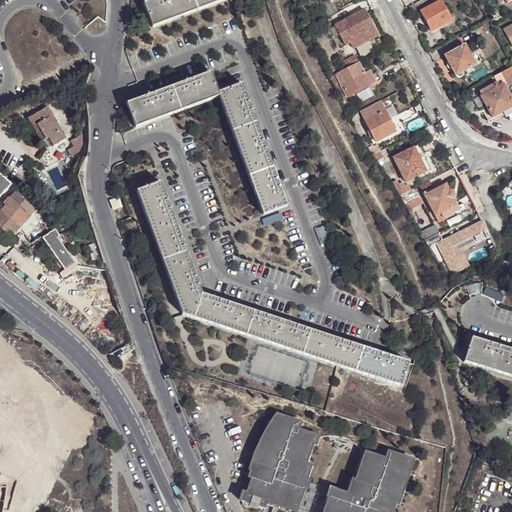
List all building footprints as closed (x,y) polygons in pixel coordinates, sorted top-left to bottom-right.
[(150,0),(142,3),(151,27),(222,0),(150,0)] [(355,1),(354,0),(339,0),(332,4),(336,11),(355,1)] [(451,20),(441,1),(421,11),(431,31),(451,20)] [(364,10),(344,20),(354,40),(350,43),(353,49),(377,36),(364,10)] [(354,40),(344,20),(334,25),(345,45),(350,43),(354,40)] [(511,24),(503,29),(511,45),(511,24)] [(475,64),(469,53),(464,45),(445,56),(455,75),(458,77),(460,76),(462,74),(462,72),(475,64)] [(475,49),(469,53),(475,64),(482,61),(475,49)] [(348,68),(358,63),(354,57),(345,62),(348,68)] [(362,71),(358,63),(348,68),(336,74),(347,97),(370,86),(366,78),(362,71)] [(511,67),(511,66),(493,77),(496,82),(492,84),(494,88),(502,83),(503,85),(509,81),(510,84),(511,83),(511,67)] [(366,68),(362,71),(366,78),(370,76),(366,68)] [(366,78),(370,86),(381,80),(376,72),(370,76),(366,78)] [(134,127),(218,96),(217,92),(209,73),(126,104),(134,127)] [(511,107),(511,101),(503,85),(502,83),(494,88),(479,95),(485,107),(487,111),(491,118),(502,112),(511,107)] [(217,92),(218,96),(262,214),(286,205),(240,84),(217,92)] [(363,110),(378,103),(375,98),(361,105),(361,104),(351,109),(354,115),(363,110)] [(384,112),(379,102),(378,103),(363,110),(369,120),(381,113),(384,112)] [(28,118),(47,151),(67,139),(46,107),(28,118)] [(413,107),(395,116),(399,123),(417,114),(413,107)] [(511,112),(511,107),(502,112),(503,115),(505,117),(511,112)] [(394,132),(384,112),(381,113),(369,120),(365,122),(375,142),(394,132)] [(413,148),(425,172),(430,170),(417,146),(413,148)] [(405,182),(425,172),(413,148),(393,158),(405,182)] [(382,161),(377,153),(374,154),(372,156),(378,163),(382,161)] [(0,195),(11,185),(0,175),(0,195)] [(201,294),(159,182),(135,191),(182,315),(399,387),(408,362),(201,294)] [(396,192),(406,187),(403,182),(399,184),(394,188),(396,192)] [(434,191),(425,196),(435,217),(441,214),(455,207),(444,186),(434,191)] [(399,196),(409,192),(406,187),(396,192),(399,196)] [(421,198),(416,188),(409,192),(399,196),(404,206),(421,198)] [(423,193),(425,196),(434,191),(433,188),(423,193)] [(3,204),(6,207),(14,200),(20,206),(25,202),(15,193),(3,204)] [(424,204),(421,198),(404,206),(408,213),(424,204)] [(6,207),(1,212),(20,228),(31,216),(20,206),(14,200),(6,207)] [(20,206),(31,216),(37,211),(25,201),(25,202),(20,206)] [(455,207),(441,214),(443,219),(458,212),(455,207)] [(20,228),(1,212),(0,213),(0,230),(10,240),(20,228)] [(483,222),(438,244),(454,275),(466,268),(457,250),(475,241),(472,236),(486,229),(483,222)] [(425,242),(439,234),(435,225),(419,233),(422,244),(425,242)] [(55,229),(49,234),(44,239),(68,271),(78,263),(58,238),(61,236),(55,229)] [(457,250),(466,268),(470,266),(462,252),(490,237),(486,229),(472,236),(475,241),(457,250)] [(511,349),(471,337),(463,361),(511,376),(511,349)] [(0,341),(0,395),(65,450),(91,419),(0,341)] [(274,423),(276,416),(272,415),(266,423),(262,432),(258,440),(253,451),(246,471),(250,472),(252,472),(262,443),(264,444),(270,422),(274,423)] [(312,445),(314,437),(297,432),(299,423),(276,416),(274,423),(270,422),(264,444),(262,443),(252,472),(250,480),(248,479),(243,495),(266,502),(267,500),(295,509),(304,481),(303,481),(299,480),(304,465),(302,465),(298,463),(304,442),(309,444),(312,445)] [(302,465),(309,444),(304,442),(298,463),(302,465)] [(392,502),(407,458),(382,450),(379,458),(366,454),(357,482),(354,481),(349,495),(345,494),(334,491),(332,498),(327,497),(322,511),(384,511),(389,501),(392,502)] [(357,482),(366,454),(362,453),(353,481),(354,481),(357,482)] [(410,460),(407,458),(392,502),(393,502),(396,503),(410,460)] [(308,466),(304,465),(299,480),(303,481),(308,466)] [(350,480),(345,494),(349,495),(354,481),(353,481),(350,480)] [(326,496),(327,497),(332,498),(334,491),(328,489),(326,496)] [(264,506),(265,504),(266,502),(243,495),(242,499),(264,506)] [(289,511),(294,511),(295,509),(267,500),(266,502),(265,504),(289,511)] [(390,511),(393,502),(392,502),(389,501),(384,511),(390,511)]
